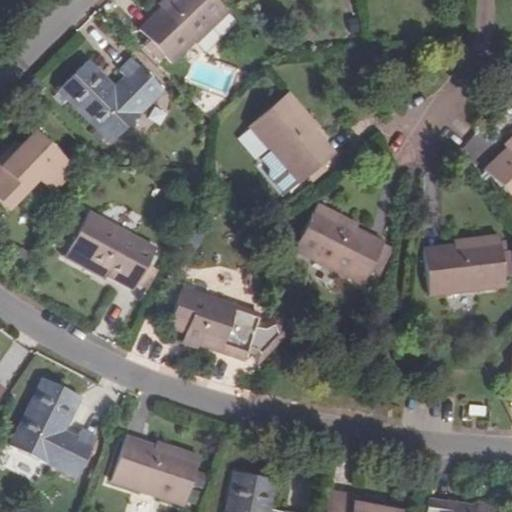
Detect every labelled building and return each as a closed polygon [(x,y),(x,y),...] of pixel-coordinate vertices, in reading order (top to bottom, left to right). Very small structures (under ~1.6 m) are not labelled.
[(172,65),(225,12),(213,0),(168,0),(170,1),(140,31),(172,65)] [(118,67),(123,73),(126,77),(114,89),(111,86),(86,62),(58,90),(111,142),(139,114),(139,111),(161,89),(128,57),(118,67)] [(126,77),(123,73),(111,86),(114,89),(126,77)] [(299,183),(333,155),(304,122),(309,118),(287,93),(249,126),(299,183)] [(36,133),(21,149),(14,156),(8,151),(0,159),(0,204),(7,211),(36,180),(50,193),(73,170),(36,133)] [(15,144),(8,151),(14,156),(21,149),(15,144)] [(511,202),(511,144),(483,172),(511,202)] [(291,252),(357,289),(378,250),(342,228),(344,224),(316,208),(291,252)] [(70,261),(100,277),(102,272),(113,279),(138,292),(159,251),(94,217),(70,261)] [(463,247),(419,252),(425,298),(501,289),(495,238),(463,243),(463,247)] [(102,272),(100,277),(111,282),(113,279),(102,272)] [(183,340),(198,345),(244,360),(259,317),(181,290),(168,326),(186,332),(183,340)] [(198,345),(183,340),(182,345),(197,350),(198,345)] [(59,438),(61,433),(78,398),(42,381),(11,447),(76,479),(95,440),(80,432),(75,441),(73,446),(59,438)] [(73,446),(75,441),(61,433),(59,438),(73,446)] [(196,456),(167,446),(165,451),(152,446),(124,437),(108,479),(180,505),(196,456)] [(165,451),(167,446),(153,441),(152,446),(165,451)] [(269,511),(275,482),(234,474),(227,511),(269,511)] [(372,509),(372,502),(328,493),(324,511),(390,511),(382,510),(372,509)] [(372,509),(382,510),(383,504),(372,502),(372,509)]
